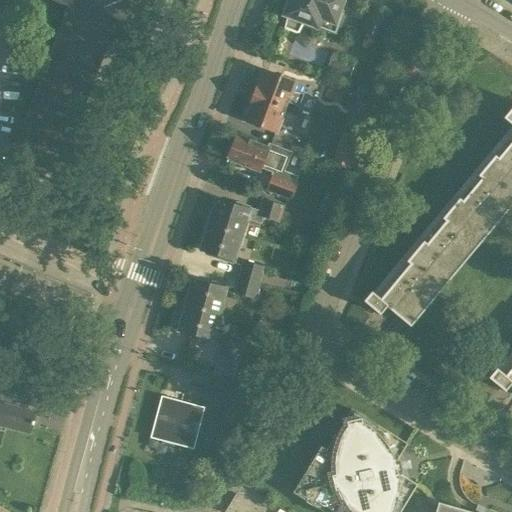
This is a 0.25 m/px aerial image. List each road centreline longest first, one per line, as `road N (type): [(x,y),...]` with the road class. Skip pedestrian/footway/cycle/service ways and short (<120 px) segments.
road 1 (residential): [(511,470),(329,359),(319,344),(322,316),(447,0)]
road 2 (tertiary): [(73,511),(130,299),(235,0)]
